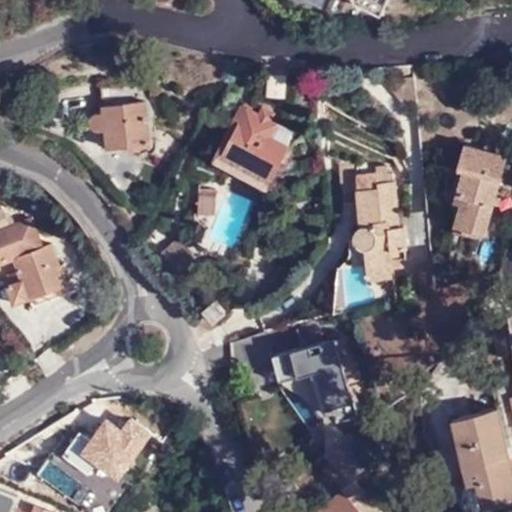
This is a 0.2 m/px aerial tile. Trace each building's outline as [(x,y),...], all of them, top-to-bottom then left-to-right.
[(366,0),(365,3),(381,11),(386,0),(366,0)] [(105,129),(107,146),(150,142),(145,99),(101,104),(102,112),(94,112),(91,119),(92,125),(97,129),(105,129)] [(291,141),(241,115),(224,148),(274,174),(291,141)] [(473,194),(464,224),(485,230),(507,154),(466,142),(458,167),(464,169),(458,190),(473,194)] [(359,186),(361,207),(367,206),(368,221),(362,222),(356,225),(354,232),(354,237),(358,242),(362,244),(367,245),(369,270),(394,268),(393,256),(392,249),(405,248),(408,248),(406,225),(400,226),(390,227),(389,212),(399,211),(396,181),(395,181),(394,170),(378,172),(379,185),(364,187),(363,164),(338,159),(341,185),(359,186)] [(457,221),(464,224),(473,194),(458,190),(454,200),(462,203),(457,221)] [(217,191),(200,191),(199,211),(216,211),(217,191)] [(400,226),(399,211),(389,212),(390,227),(400,226)] [(6,281),(13,301),(30,295),(68,281),(65,273),(61,261),(52,239),(41,243),(31,218),(0,229),(0,262),(15,257),(21,275),(6,281)] [(199,264),(178,239),(162,252),(184,277),(199,264)] [(392,249),(393,256),(405,255),(405,248),(392,249)] [(65,260),(61,261),(66,273),(70,271),(65,260)] [(435,287),(433,262),(416,264),(418,291),(435,287)] [(68,281),(30,295),(33,303),(71,290),(68,281)] [(216,296),(203,308),(214,319),(226,308),(216,296)] [(295,420),(355,407),(339,338),(280,351),(295,420)] [(470,482),(477,480),(484,477),(489,502),(511,496),(511,459),(499,407),(454,418),(470,482)] [(62,453),(93,474),(77,498),(98,511),(101,511),(157,428),(132,412),(124,424),(108,413),(93,437),(79,427),(62,453)] [(373,455),(346,420),(325,437),(353,472),(373,455)] [(484,477),(477,480),(483,504),(489,502),(484,477)] [(314,511),(384,511),(358,478),(314,511)] [(57,511),(58,511),(34,502),(31,511),(14,504),(18,492),(0,485),(0,511),(57,511)]
